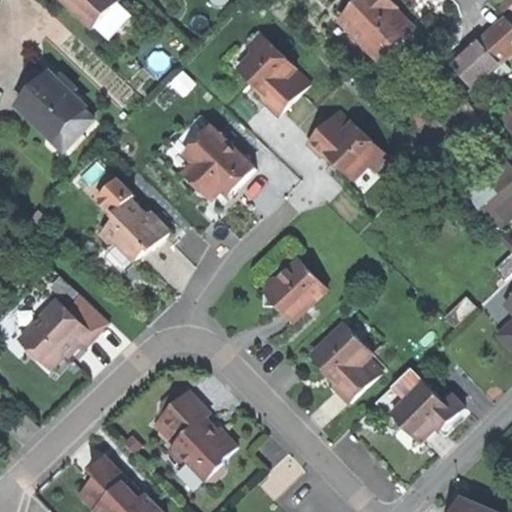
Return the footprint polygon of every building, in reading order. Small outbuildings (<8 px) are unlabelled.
[(59,0),(94,34),(120,7),(113,0),(59,0)] [(366,0),(344,22),(384,64),(404,45),(401,41),(414,28),(397,12),(400,8),(395,3),(392,0),(366,0)] [(136,21),(120,7),(94,34),(109,48),(136,21)] [(483,45),(500,64),(511,53),(511,26),(508,23),(483,45)] [(418,32),(414,28),(401,41),(404,45),(418,32)] [(265,102),(281,117),(311,86),(296,71),(298,69),(263,35),(249,50),(255,56),(241,70),(269,98),(265,102)] [(477,86),(500,64),(483,45),(459,67),(477,86)] [(185,74),(174,85),(185,95),(195,84),(185,74)] [(23,108),(57,141),(86,109),(70,93),(60,83),(52,76),(40,89),(23,108)] [(65,79),(60,83),(70,93),(73,88),(65,79)] [(340,113),(310,145),(324,159),(327,154),(355,181),(369,167),(376,174),(390,159),(355,125),(354,126),(340,113)] [(166,154),(192,179),(202,169),(188,154),(213,127),(202,116),(166,154)] [(469,135),(468,119),(420,120),(420,145),(446,145),(446,135),(469,135)] [(202,169),(192,179),(214,202),(222,193),(230,185),(236,191),(257,170),(213,127),(188,154),(202,169)] [(511,159),(469,195),(498,231),(511,218),(511,159)] [(110,192),(120,182),(110,173),(101,182),(110,192)] [(101,201),(117,217),(133,201),(137,198),(121,182),(101,201)] [(119,244),(138,262),(146,254),(152,249),(154,251),(172,234),(160,221),(156,224),(133,201),(117,217),(120,220),(104,235),(113,244),(119,244)] [(41,212),(34,219),(44,228),(50,220),(41,212)] [(511,256),(496,271),(507,282),(511,277),(511,256)] [(289,314),(296,322),(328,290),(300,261),(282,280),(269,279),(267,307),(282,307),(289,314)] [(83,294),(69,308),(98,336),(112,322),(83,294)] [(446,318),(457,329),(479,309),(468,298),(446,318)] [(23,341),(54,370),(68,355),(78,345),(84,350),(98,336),(69,308),(62,301),(23,341)] [(347,325),(314,357),(327,371),(341,384),(336,388),(351,403),(383,373),(370,359),(374,354),(347,325)] [(511,347),(511,326),(510,325),(500,334),(511,347)] [(391,418),(395,414),(426,383),(414,371),(378,404),(391,418)] [(426,383),(395,414),(423,443),(439,427),(447,419),(451,424),(465,409),(452,395),(445,402),(426,383)] [(162,419),(157,425),(169,439),(177,432),(184,439),(171,451),(180,461),(190,461),(208,481),(217,481),(226,473),(227,458),(239,448),(222,430),(218,434),(213,428),(215,427),(207,419),(212,415),(191,392),(189,394),(175,393),(168,400),(162,405),(162,419)] [(447,428),(451,424),(447,419),(439,427),(443,432),(447,428)] [(252,455),(273,468),(287,446),(267,433),(252,455)] [(94,469),(86,477),(93,485),(82,495),(97,511),(96,511),(164,511),(148,494),(140,502),(136,497),(138,494),(134,489),(131,486),(128,488),(125,485),(130,481),(108,457),(94,469)] [(262,483),(276,497),(301,470),(287,457),(262,483)] [(197,491),(208,481),(190,461),(180,461),(175,465),(197,491)] [(493,511),(465,501),(460,511),(493,511)]
